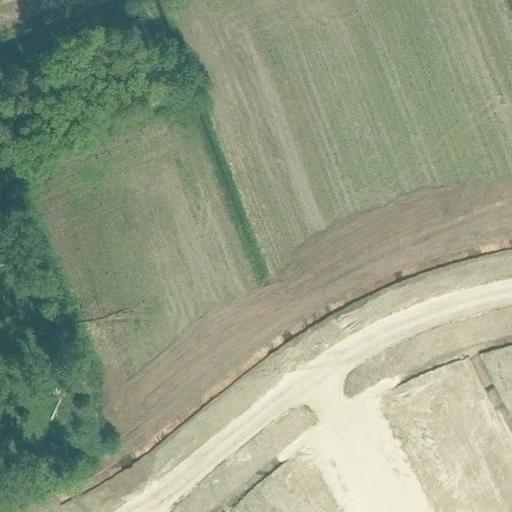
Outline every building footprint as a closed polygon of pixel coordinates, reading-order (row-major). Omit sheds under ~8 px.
[(470,369),(428,390),(439,411),(481,390),(470,369)] [(481,390),(439,411),(449,431),(491,410),(481,390)] [(491,410),(449,431),(459,452),(501,431),(491,410)] [(393,420),(386,424),(391,435),(398,431),(393,420)] [(501,431),(459,452),(469,472),(511,451),(501,431)] [(403,441),(396,444),(401,455),(409,452),(403,441)] [(511,452),(511,451),(469,472),(480,493),(511,477),(511,452)] [(409,452),(401,455),(407,466),(414,462),(409,452)] [(324,480),(317,484),(323,494),(330,491),(324,480)] [(424,482),(416,485),(422,496),(429,492),(424,482)] [(279,490),(237,511),(290,511),(279,490)] [(330,491),(323,494),(328,505),(335,502),(330,491)] [(429,492),(422,496),(427,507),(434,503),(429,492)]
